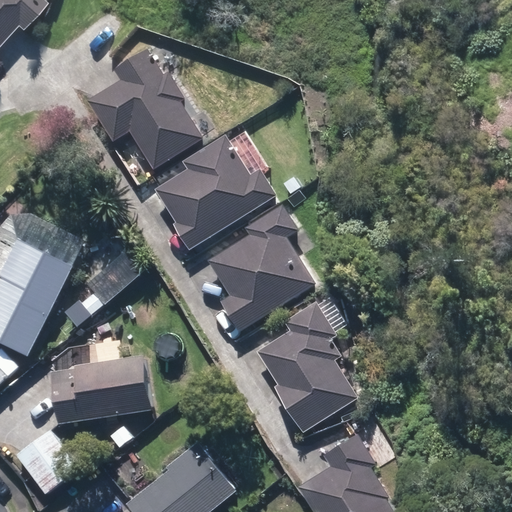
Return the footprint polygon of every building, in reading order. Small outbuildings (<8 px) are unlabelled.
[(0,0),(0,48),(17,29),(22,35),(46,8),(37,0),(0,0)] [(133,129),(158,167),(207,136),(184,100),(189,97),(172,71),(169,73),(152,48),(119,70),(125,79),(93,100),(118,139),(133,129)] [(179,223),(194,248),(281,194),(264,168),(255,173),(230,133),(187,160),(192,169),(160,189),(181,222),(179,223)] [(225,300),(243,330),(318,283),(289,236),(300,229),(285,205),(249,228),(253,234),(211,260),(233,295),(225,300)] [(0,291),(0,336),(34,354),(79,264),(26,237),(24,239),(5,229),(0,238),(0,271),(8,276),(0,291)] [(314,427),(317,433),(328,425),(325,420),(362,397),(338,359),(346,354),(335,337),(341,333),(320,301),(290,321),(295,329),(261,351),(283,384),(279,386),(308,431),(314,427)] [(55,371),(63,422),(153,408),(145,354),(78,365),(79,368),(55,371)] [(0,387),(13,376),(0,361),(0,387)] [(20,453),(48,492),(82,469),(54,429),(20,453)] [(303,486),(319,511),(400,511),(391,497),(394,495),(376,466),(381,463),(362,433),(329,453),(336,465),(303,486)] [(134,511),(212,511),(241,489),(238,486),(245,480),(237,470),(230,476),(202,442),(171,466),(174,469),(132,503),(137,509),(134,511)]
